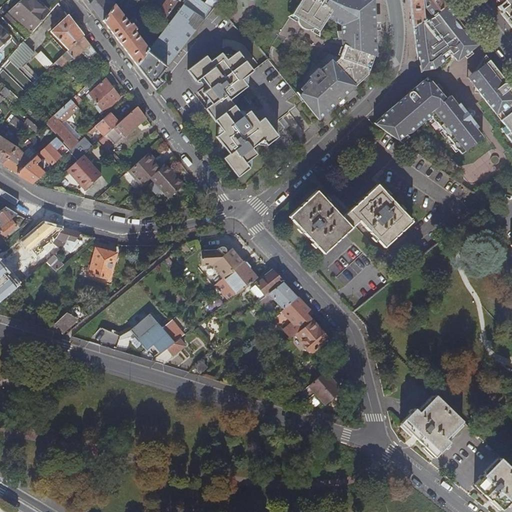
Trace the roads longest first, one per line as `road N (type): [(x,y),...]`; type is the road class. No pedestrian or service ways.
road 1 (residential): [(0,332),(374,443)]
road 2 (residential): [(393,0),(400,62),(391,85),(257,206),(235,212)]
road 3 (residential): [(235,212),(351,332),(374,443)]
road 4 (residential): [(235,212),(71,0)]
road 5 (residential): [(235,212),(120,229),(27,197),(0,179)]
